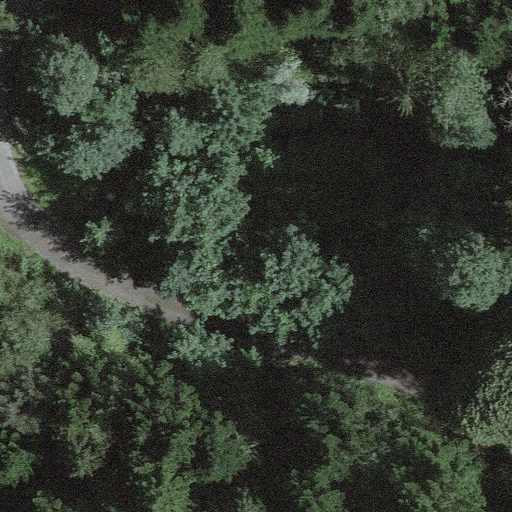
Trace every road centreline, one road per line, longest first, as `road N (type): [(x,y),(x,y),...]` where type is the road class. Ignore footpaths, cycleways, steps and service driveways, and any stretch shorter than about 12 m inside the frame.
road 1 (track): [(511,399),(200,330),(103,293),(56,260),(22,222),(0,176)]
road 2 (track): [(511,131),(383,96),(290,97),(174,112),(0,110)]
